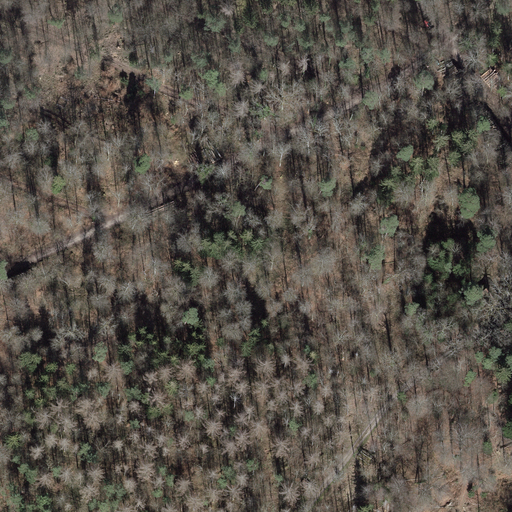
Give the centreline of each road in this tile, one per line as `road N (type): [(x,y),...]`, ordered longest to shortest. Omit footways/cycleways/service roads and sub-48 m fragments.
road 1 (track): [(488,0),(448,45),(378,87),(0,274)]
road 2 (track): [(511,314),(388,402),(305,511)]
